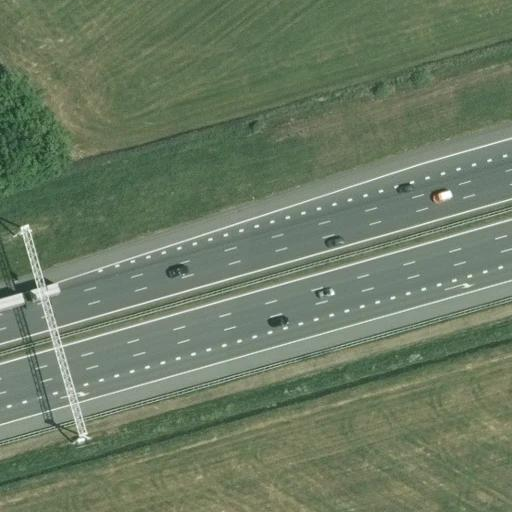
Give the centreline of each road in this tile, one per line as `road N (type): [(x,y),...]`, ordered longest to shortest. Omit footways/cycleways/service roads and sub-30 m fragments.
road 1 (motorway): [(511,177),(0,322)]
road 2 (motorway): [(0,387),(511,243)]
